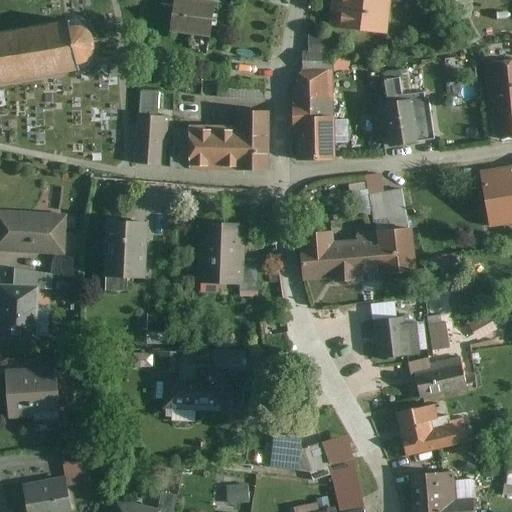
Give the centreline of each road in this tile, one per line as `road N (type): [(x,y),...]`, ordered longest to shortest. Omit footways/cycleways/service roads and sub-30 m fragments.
road 1 (residential): [(390,511),(377,464),(298,310),(281,176)]
road 2 (residential): [(511,151),(281,176)]
road 3 (residential): [(281,176),(281,108),(299,0)]
road 4 (residential): [(281,176),(125,171)]
